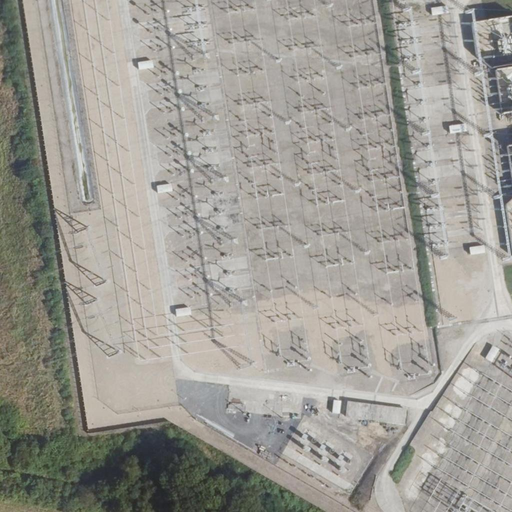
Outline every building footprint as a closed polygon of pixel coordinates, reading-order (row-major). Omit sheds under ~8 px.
[(447,5),(431,7),(432,14),(448,12),(447,5)] [(135,64),(137,72),(155,69),(153,61),(135,64)] [(448,125),(449,134),(466,131),(465,122),(448,125)] [(155,187),(156,196),(174,194),(173,185),(155,187)] [(468,246),(470,255),(485,253),(483,244),(468,246)] [(173,311),(174,318),(191,316),(191,308),(173,311)] [(497,351),(490,347),(483,361),(490,364),(497,351)] [(339,419),(339,401),(329,400),(328,418),(339,419)] [(347,406),(346,419),(404,424),(405,411),(347,406)]
